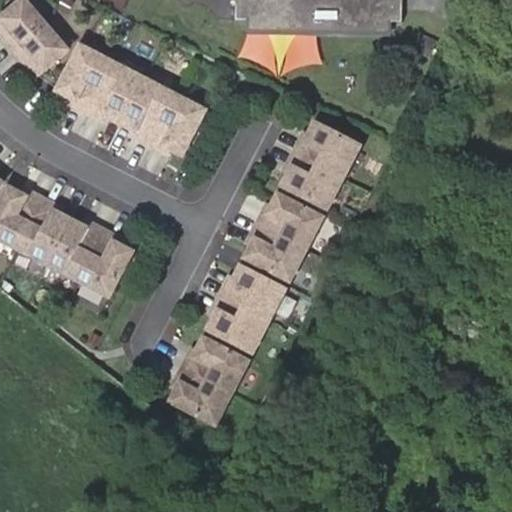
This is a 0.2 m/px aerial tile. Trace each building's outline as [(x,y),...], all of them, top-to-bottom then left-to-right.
[(407,22),(407,0),(243,0),(243,21),(263,21),(298,22),(310,17),(331,29),(348,32),(366,22),(392,22),(407,22)] [(72,52),(29,1),(0,25),(0,29),(42,78),(72,52)] [(298,22),(263,21),(263,35),(392,35),(392,22),(366,22),(348,32),(331,29),(310,17),(298,22)] [(209,114),(87,51),(63,93),(73,99),(80,103),(79,106),(104,119),(106,116),(113,120),(136,132),(144,135),(142,139),(167,152),(169,149),(176,152),(187,158),(209,114)] [(293,179),(287,189),(331,212),(363,150),(319,127),(313,139),(310,146),(306,144),(293,170),(296,172),(293,179)] [(13,190),(0,213),(0,239),(113,298),(136,255),(125,249),(118,246),(120,242),(95,229),(93,232),(86,228),(62,216),(56,212),(57,209),(32,195),(30,199),(23,195),(13,190)] [(255,251),(250,261),(294,284),(326,222),(282,199),(276,211),(272,218),(269,216),(255,242),(259,244),(255,251)] [(217,322),(212,333),(256,356),(288,293),(245,270),(238,283),(234,290),(231,288),(218,313),(221,315),(217,322)] [(180,385),(184,387),(180,394),(174,404),(219,427),(251,365),(207,342),(200,354),(197,361),(193,359),(180,385)]
